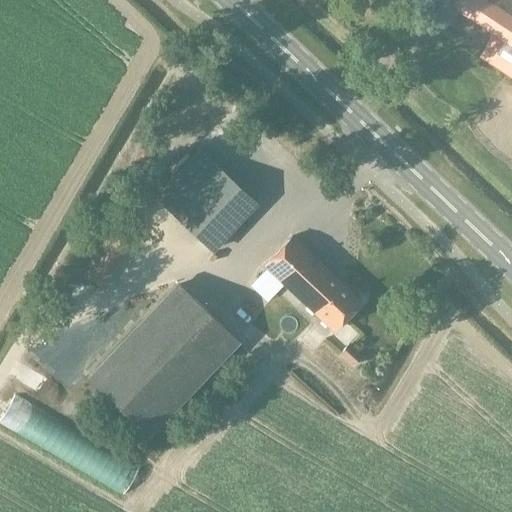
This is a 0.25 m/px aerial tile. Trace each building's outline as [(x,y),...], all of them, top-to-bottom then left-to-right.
[(511,0),(442,0),(442,2),(494,36),(478,59),(511,81),(511,0)] [(411,72),(425,82),(435,67),(421,58),(411,72)] [(211,251),(255,203),(199,150),(154,198),(211,251)] [(100,286),(126,244),(108,233),(82,275),(100,286)] [(291,236),(263,266),(332,330),(360,301),(291,236)] [(148,431),(236,340),(178,284),(90,376),(148,431)] [(0,424),(124,487),(134,466),(7,401),(0,414),(0,424)]
